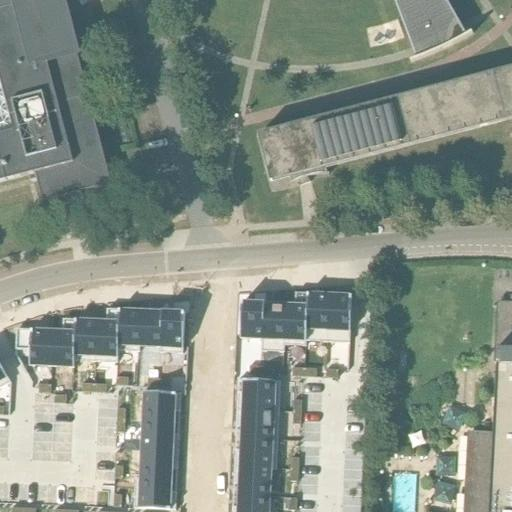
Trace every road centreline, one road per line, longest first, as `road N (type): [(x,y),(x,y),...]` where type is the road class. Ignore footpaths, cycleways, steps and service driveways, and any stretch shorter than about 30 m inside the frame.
road 1 (residential): [(209,260),(511,237)]
road 2 (residential): [(208,511),(209,260)]
road 3 (residential): [(0,293),(58,275),(204,261)]
road 4 (residential): [(204,261),(164,80)]
